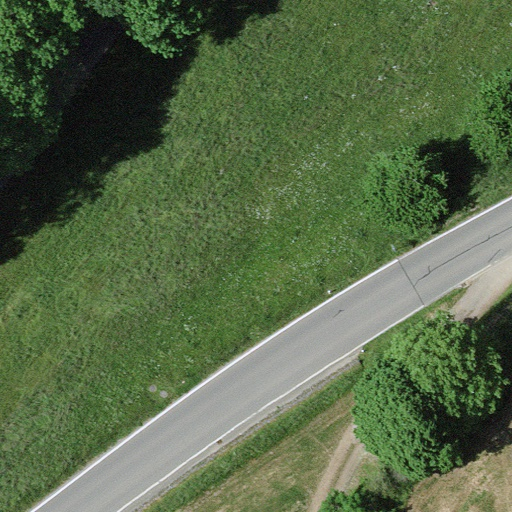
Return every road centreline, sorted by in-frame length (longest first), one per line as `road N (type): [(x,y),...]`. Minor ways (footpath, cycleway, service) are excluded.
road 1 (tertiary): [(511,224),(269,370),(74,511)]
road 2 (track): [(511,253),(398,387),(322,511)]
road 3 (track): [(0,179),(138,0)]
